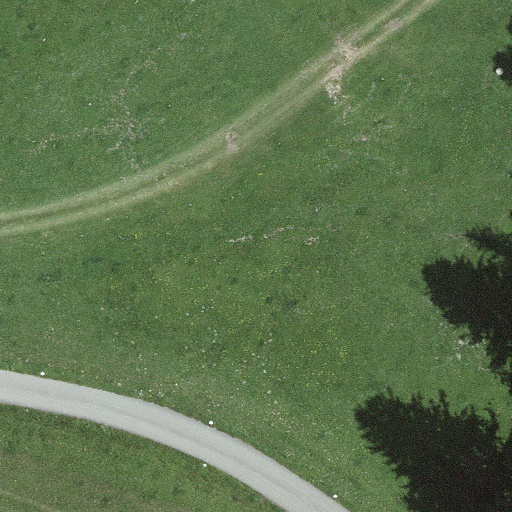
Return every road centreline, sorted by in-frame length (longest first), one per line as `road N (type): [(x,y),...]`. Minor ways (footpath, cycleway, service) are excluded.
road 1 (track): [(0,224),(78,211),(184,159),(423,0)]
road 2 (unclassified): [(0,387),(142,417),(210,444),(323,511)]
